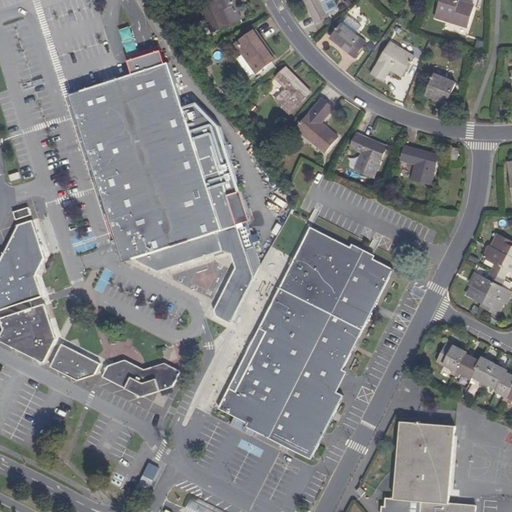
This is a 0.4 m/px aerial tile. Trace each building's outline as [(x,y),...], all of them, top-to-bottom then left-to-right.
[(243,0),(207,0),(211,8),(202,12),(211,32),(238,21),(235,15),(238,14),(235,5),(244,1),(243,0)] [(304,0),(312,16),(325,9),(322,2),(310,7),(306,0),(304,0)] [(443,0),(438,19),(471,28),(476,8),(469,6),(470,4),(461,2),(461,0),(443,0)] [(328,17),(325,9),(312,16),(315,23),(328,17)] [(333,38),(342,45),(350,51),(348,53),(355,58),(367,43),(357,35),(363,27),(350,17),(333,38)] [(120,30),(129,60),(140,56),(131,27),(120,30)] [(255,32),(236,46),(257,75),(274,63),(260,44),(262,43),(255,32)] [(262,43),(260,44),(274,63),(276,61),(262,43)] [(415,57),(392,43),(373,74),(385,82),(389,75),(386,74),(390,68),(392,70),(403,77),(415,57)] [(159,46),(128,56),(129,60),(160,50),(159,46)] [(128,61),(133,74),(166,64),(162,50),(128,61)] [(70,95),(78,120),(81,130),(89,155),(85,156),(89,167),(93,166),(109,216),(114,214),(121,235),(123,235),(131,259),(133,259),(158,272),(222,251),(231,253),(236,267),(229,283),(221,298),(215,310),(216,315),(231,323),(259,268),(253,248),(246,250),(229,196),(242,191),(222,125),(198,103),(184,107),(169,63),(166,64),(133,74),(70,95)] [(276,78),(287,89),(275,100),(289,115),(310,94),(291,75),(292,74),(286,68),(276,78)] [(311,93),(292,74),(291,75),(310,94),(311,93)] [(436,75),(428,96),(441,102),(448,104),(456,83),(436,75)] [(323,100),(298,130),(326,153),(339,137),(323,123),(334,109),(323,100)] [(369,139),(361,135),(356,148),(361,151),(355,164),(374,173),(386,146),(376,142),(375,144),(368,141),(369,139)] [(401,160),(416,164),(412,179),(431,185),(439,157),(412,150),(413,148),(405,146),(401,160)] [(439,155),(413,148),(412,150),(439,157),(439,155)] [(456,149),(454,159),(463,160),(465,150),(456,149)] [(374,175),(374,173),(355,164),(355,167),(374,175)] [(29,207),(14,212),(16,220),(31,215),(29,207)] [(121,235),(114,214),(109,216),(124,261),(131,259),(123,235),(121,235)] [(33,220),(45,258),(51,258),(38,218),(33,220)] [(0,310),(43,297),(37,275),(45,258),(33,220),(19,225),(0,261),(0,310)] [(332,389),(393,269),(310,227),(301,246),(219,408),(313,456),(344,396),(332,389)] [(498,264),(493,272),(499,275),(511,249),(511,242),(499,235),(492,248),(490,247),(485,257),(498,264)] [(511,249),(499,275),(505,278),(509,270),(511,271),(511,249)] [(158,278),(222,257),(222,251),(158,272),(158,278)] [(227,258),(230,267),(236,267),(231,253),(227,258)] [(42,276),(51,258),(45,258),(37,275),(42,276)] [(158,278),(158,272),(133,259),(130,264),(158,278)] [(229,283),(236,267),(230,267),(208,310),(215,310),(221,298),(229,283)] [(196,268),(192,285),(210,288),(214,272),(196,268)] [(499,275),(493,272),(489,281),(477,275),(471,285),(473,286),(469,295),(485,303),(499,275)] [(46,304),(57,341),(61,337),(49,299),(42,276),(37,275),(43,297),(46,304)] [(511,295),(511,292),(501,287),(505,278),(499,275),(485,303),(483,307),(499,315),(505,303),(508,303),(511,295)] [(0,318),(46,304),(43,297),(0,310),(0,318)] [(57,341),(46,304),(0,318),(4,330),(0,336),(0,340),(78,381),(95,375),(96,373),(101,363),(57,341)] [(231,323),(216,315),(211,319),(227,328),(228,329),(231,323)] [(101,363),(104,359),(61,337),(57,341),(101,363)] [(467,354),(468,352),(455,346),(446,365),(454,369),(451,374),(456,376),(467,354)] [(126,354),(107,360),(107,366),(126,360),(126,354)] [(145,363),(126,354),(126,360),(144,368),(145,363)] [(467,354),(456,376),(460,378),(463,373),(473,379),(480,364),(472,360),(473,358),(467,354)] [(145,363),(144,368),(165,363),(165,357),(146,363),(145,363)] [(181,371),(184,366),(174,362),(165,357),(165,363),(181,371)] [(473,379),(471,383),(479,386),(480,385),(484,387),(496,364),(484,358),(480,364),(473,379)] [(107,367),(103,376),(143,397),(173,387),(181,371),(165,363),(144,368),(126,360),(107,366),(107,367)] [(101,363),(96,373),(100,375),(103,376),(107,367),(107,366),(101,363)] [(496,364),(484,387),(489,389),(491,385),(499,389),(507,373),(509,370),(496,364)] [(499,389),(498,391),(506,395),(503,400),(508,403),(511,394),(511,374),(507,373),(499,389)] [(232,427),(244,428),(245,421),(233,419),(232,427)] [(476,511),(477,506),(450,504),(456,427),(403,423),(396,500),(388,499),(386,507),(383,507),(382,511),(476,511)] [(139,488),(150,492),(158,466),(147,463),(139,488)] [(367,494),(362,489),(358,492),(363,497),(367,494)] [(220,511),(193,498),(189,509),(195,511),(220,511)]
